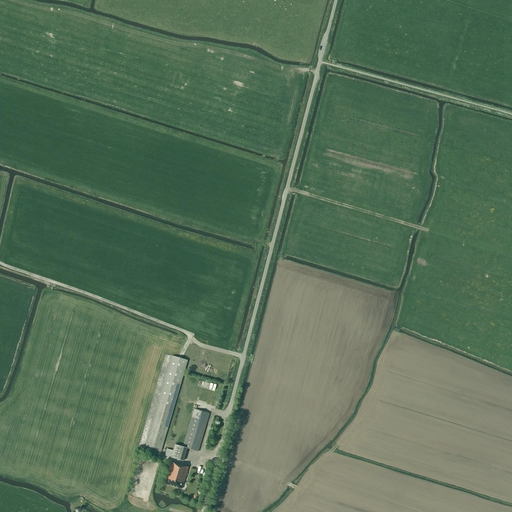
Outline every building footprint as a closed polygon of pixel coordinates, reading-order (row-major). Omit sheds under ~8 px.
[(187,360),(164,354),(137,445),(160,452),(187,360)] [(217,386),(213,398),(220,400),(223,388),(217,386)] [(183,447),(186,448),(198,451),(209,413),(194,409),(183,447)] [(182,461),(186,448),(183,447),(174,444),(172,450),(166,449),(164,456),(182,461)] [(184,465),(172,461),(165,483),(182,489),(183,484),(182,484),(183,482),(183,483),(188,467),(184,466),(184,465)]
